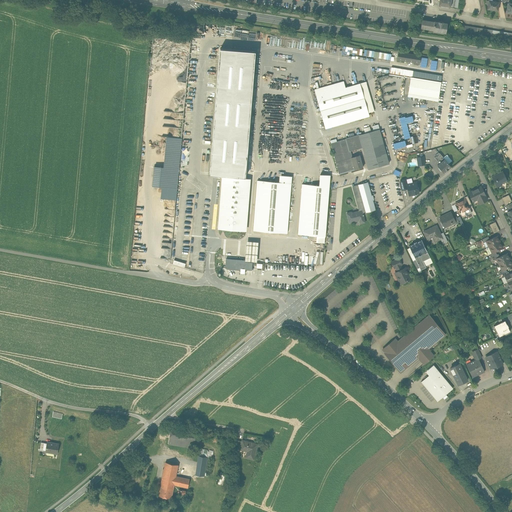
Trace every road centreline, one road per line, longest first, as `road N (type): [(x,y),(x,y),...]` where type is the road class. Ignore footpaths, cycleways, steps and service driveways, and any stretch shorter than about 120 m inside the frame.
road 1 (secondary): [(436,45),(177,4)]
road 2 (secondary): [(292,309),(474,158)]
road 3 (unclassified): [(211,277),(196,283),(0,248)]
road 4 (secondary): [(154,426),(292,309)]
road 5 (secondary): [(427,426),(292,309)]
road 6 (residential): [(154,426),(0,380)]
road 7 (unclassified): [(511,25),(356,0)]
road 8 (secondary): [(54,511),(154,426)]
